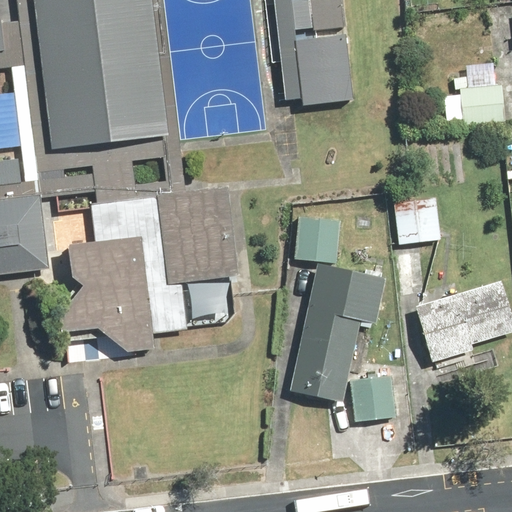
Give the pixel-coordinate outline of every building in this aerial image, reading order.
[(147,0),(80,0),(17,7),(33,147),(163,133),(147,0)] [(344,31),(293,36),(301,114),(352,109),(344,31)] [(466,121),(466,125),(507,126),(508,87),(498,87),(499,65),(471,64),(470,79),(456,79),(456,92),(464,92),(463,97),(450,97),(449,120),(466,121)] [(225,184),(99,199),(104,244),(67,255),(73,329),(100,362),(157,361),(148,285),(236,275),(225,184)] [(44,187),(0,191),(0,277),(53,272),(44,187)] [(401,203),(403,245),(444,242),(441,201),(401,203)] [(346,220),(300,217),(298,261),(344,264),(346,220)] [(389,279),(322,265),(294,393),(346,404),(364,323),(379,326),(389,279)] [(511,333),(511,289),(509,279),(419,305),(437,367),(480,355),(477,344),(511,333)]
